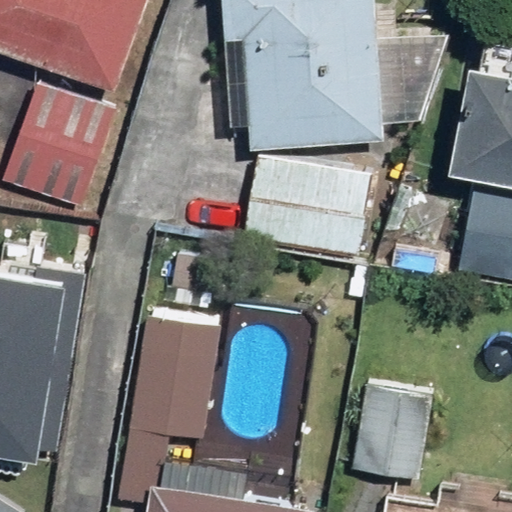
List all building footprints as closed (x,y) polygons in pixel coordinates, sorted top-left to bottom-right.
[(0,0),(0,51),(111,89),(143,0),(0,0)] [(372,0),(220,0),(221,37),(235,37),(236,144),(253,143),(245,236),(359,250),(375,169),(412,123),(443,30),(374,31),(372,0)] [(511,66),(459,55),(437,160),(511,176),(511,66)] [(111,99),(34,75),(2,178),(78,202),(111,99)] [(511,188),(471,180),(453,264),(511,276),(511,188)] [(213,254),(173,249),(167,296),(206,301),(213,254)] [(217,318),(140,312),(114,501),(140,505),(140,511),(304,511),(306,503),(162,480),(166,437),(197,440),(217,318)] [(426,378),(354,371),(345,467),(417,474),(426,378)] [(0,511),(29,511),(0,493),(0,511)]
